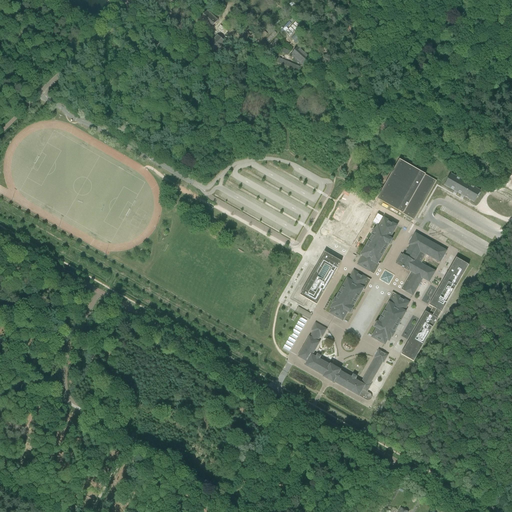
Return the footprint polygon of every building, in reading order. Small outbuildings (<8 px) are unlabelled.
[(199,20),(210,29),(218,20),(207,10),(199,20)] [(223,22),(216,28),(220,33),(227,27),(223,22)] [(206,47),(215,55),(226,43),(217,35),(206,47)] [(290,55),(302,67),(311,57),(303,50),(304,49),(303,47),(301,49),(298,46),(290,55)] [(291,67),(293,64),(284,59),(282,62),(291,67)] [(436,181),(399,160),(377,199),(414,220),(436,181)] [(480,191),(460,179),(451,174),(445,185),(474,202),(480,191)] [(354,201),(334,236),(351,246),(371,211),(354,201)] [(389,245),(392,240),(390,238),(397,226),(384,219),(379,227),(377,226),(375,230),(374,230),(372,234),(372,235),(361,255),(363,256),(358,265),(370,272),(371,272),(374,274),(377,267),(379,265),(377,264),(388,244),(389,245)] [(405,283),(402,289),(404,290),(405,291),(413,295),(423,278),(430,282),(436,272),(424,265),(425,264),(422,262),(426,256),(440,264),(442,261),(447,254),(446,254),(447,251),(415,233),(413,236),(412,235),(408,241),(410,242),(408,246),(410,247),(409,248),(407,248),(405,252),(406,252),(404,256),(404,255),(403,256),(401,255),(396,264),(398,265),(402,268),(404,269),(408,271),(408,270),(412,272),(405,283)] [(313,272),(300,295),(305,299),(308,300),(317,305),(321,298),(322,299),(338,273),(349,279),(353,272),(367,280),(362,288),(364,289),(364,290),(387,303),(388,303),(389,304),(390,304),(394,295),(409,303),(408,304),(424,313),(401,355),(411,361),(413,362),(438,319),(439,318),(442,312),(453,292),(469,265),(456,258),(429,305),(428,305),(412,298),(411,298),(402,293),(403,292),(407,284),(394,276),(384,271),(377,267),(375,266),(370,275),(351,264),(358,251),(333,237),(313,272)] [(366,279),(367,279),(354,272),(353,272),(349,280),(347,279),(336,299),(335,299),(332,303),(333,304),(331,308),(332,309),(330,314),(342,321),(347,312),(350,314),(353,309),(352,308),(363,289),(365,290),(369,281),(366,279)] [(377,329),(372,337),(384,344),(385,345),(387,340),(389,341),(391,337),(392,338),(395,333),(394,332),(406,312),(404,311),(408,304),(409,303),(396,296),(393,294),(388,303),(389,304),(388,306),(378,323),(377,323),(374,327),(377,329)] [(312,314),(298,307),(295,311),(309,319),(312,314)] [(333,383),(333,382),(366,400),(367,400),(368,401),(369,400),(370,400),(370,399),(371,399),(371,398),(372,397),(371,396),(371,394),(370,394),(367,392),(371,385),(370,384),(382,362),(383,363),(387,356),(378,350),(374,358),(375,358),(369,369),(370,369),(369,370),(361,384),(355,380),(356,379),(355,379),(356,377),(353,375),(351,378),(339,371),(340,370),(330,365),(330,366),(319,360),(320,357),(317,355),(316,358),(311,356),(318,343),(317,342),(320,336),(322,337),(326,330),(315,323),(314,325),(314,326),(311,331),(313,332),(310,338),(309,337),(298,357),(307,362),(306,365),(306,364),(305,365),(324,376),(323,377),(332,382),(333,383)] [(401,356),(382,388),(390,392),(408,360),(401,356)]
